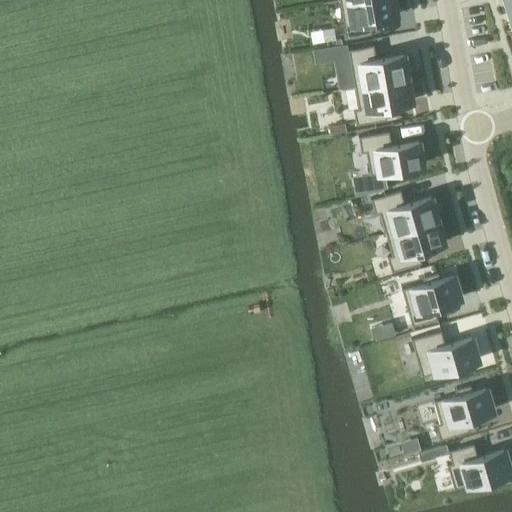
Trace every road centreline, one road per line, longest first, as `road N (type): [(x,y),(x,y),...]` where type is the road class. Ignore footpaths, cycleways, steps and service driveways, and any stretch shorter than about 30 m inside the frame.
road 1 (residential): [(470,130),(511,282)]
road 2 (residential): [(448,0),(470,130)]
